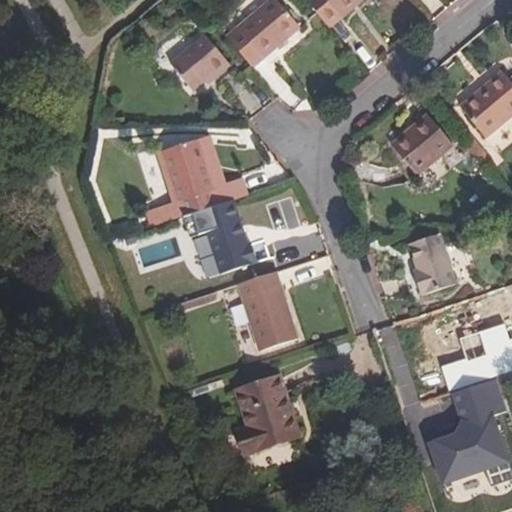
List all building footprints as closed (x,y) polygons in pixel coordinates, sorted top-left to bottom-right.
[(301,28),(277,0),(270,0),(226,38),(253,70),(301,28)] [(307,23),(287,0),(277,0),(301,28),(307,23)] [(305,0),(330,30),(364,0),(305,0)] [(230,66),(206,35),(171,65),(193,92),(205,83),(211,78),(214,81),(230,66)] [(486,139),(511,117),(511,82),(503,71),(460,107),(486,139)] [(207,86),(214,81),(211,78),(205,83),(207,86)] [(281,81),(273,89),(289,105),(297,97),(281,81)] [(417,178),(454,146),(427,114),(391,145),(417,178)] [(486,152),(472,135),(467,139),(481,156),(486,152)] [(221,204),(208,164),(212,162),(204,138),(161,152),(177,202),(146,212),(150,227),(221,204)] [(481,156),(467,139),(462,143),(476,160),(481,156)] [(247,244),(240,221),(207,232),(221,275),(259,263),(252,243),(247,244)] [(458,285),(441,235),(409,245),(417,270),(413,271),(421,297),(458,285)] [(299,340),(277,273),(238,285),(259,353),(299,340)] [(185,312),(217,301),(215,293),(182,303),(185,312)] [(511,373),(511,353),(490,360),(496,379),(511,373)] [(511,385),(511,373),(496,379),(504,401),(511,397),(511,390),(511,386),(511,385)] [(302,438),(281,376),(236,391),(247,427),(241,429),(249,454),(302,438)] [(504,401),(496,379),(451,393),(460,421),(464,422),(458,436),(454,435),(428,444),(442,485),(485,470),(490,487),(511,479),(511,472),(492,416),(507,411),(504,401)] [(464,422),(460,421),(454,435),(458,436),(464,422)] [(249,454),(241,429),(237,431),(244,456),(249,454)]
